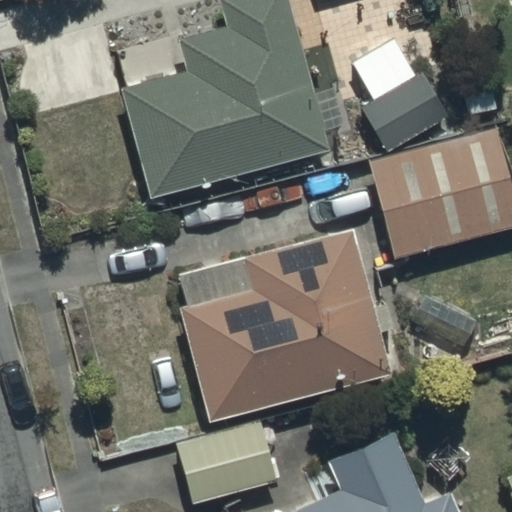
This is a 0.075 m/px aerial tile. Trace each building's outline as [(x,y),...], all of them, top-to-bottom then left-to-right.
[(172,71),(105,88),(133,198),(317,151),(312,129),(331,124),(322,89),(300,95),(275,0),(206,0),(214,29),(165,41),(172,71)] [(406,76),(381,39),(339,64),(363,101),(346,112),(373,152),(442,106),(417,69),(406,76)] [(511,222),(484,125),(357,163),(385,260),(511,222)] [(336,230),(163,274),(172,306),(165,308),(195,425),(375,378),(336,230)] [(250,421),(162,444),(178,504),(266,481),(250,421)] [(324,491),(276,511),(444,511),(434,488),(408,500),(377,429),(310,459),(324,491)] [(511,511),(511,470),(491,479),(503,511),(511,511)]
